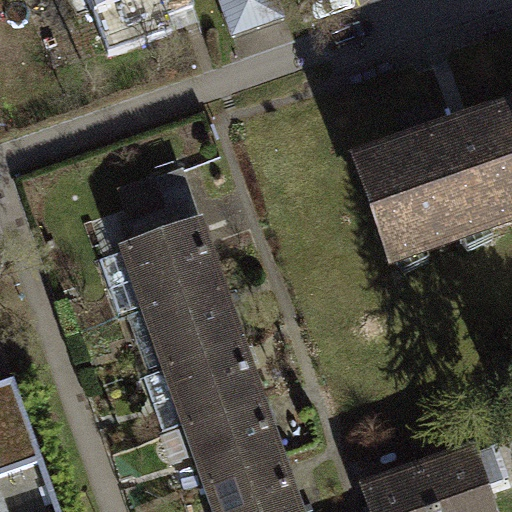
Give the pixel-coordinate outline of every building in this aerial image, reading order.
[(89,0),(110,59),(199,24),(189,0),(89,0)] [(221,0),(234,38),(288,20),(280,0),(221,0)] [(511,115),(363,169),(396,262),(511,220),(511,115)] [(180,172),(155,181),(166,212),(174,235),(200,225),(180,172)] [(155,181),(120,195),(130,224),(166,212),(155,181)] [(166,212),(130,224),(138,247),(174,235),(166,212)] [(138,247),(101,260),(122,318),(145,310),(217,511),(302,511),(200,225),(174,235),(138,247)] [(14,382),(0,386),(0,479),(44,464),(14,382)] [(497,511),(479,454),(366,489),(372,511),(497,511)]
